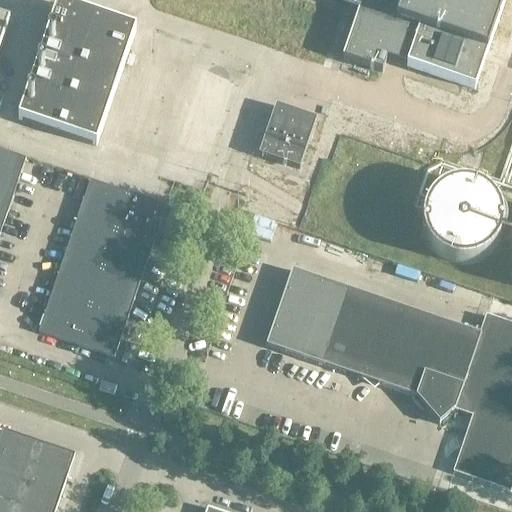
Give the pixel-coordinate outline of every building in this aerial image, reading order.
[(326,0),(359,11),(342,60),(381,74),(398,24),(418,31),(406,67),(474,91),(504,0),(326,0)] [(95,147),(135,31),(57,4),(17,120),(95,147)] [(0,45),(9,20),(0,17),(0,45)] [(299,170),(316,121),(275,107),(258,156),(299,170)] [(0,233),(25,160),(0,151),(0,233)] [(165,208),(90,182),(38,334),(113,359),(165,208)] [(423,215),(422,219),(421,223),(421,227),(422,231),(423,236),(424,240),(426,243),(428,247),(430,251),(433,254),(436,257),(440,259),(443,261),(447,263),(451,264),(455,265),(460,266),(464,266),(468,265),(472,264),(476,263),(480,261),(482,261),(485,258),(488,256),(492,253),(494,249),(497,246),(499,242),(500,238),(501,234),(502,230),(502,226),(502,222),(502,217),(501,213),(499,209),(497,205),(495,202),(492,199),(489,195),(486,193),(483,190),(479,188),(475,187),(471,186),(468,185),(464,185),(460,185),(456,185),(451,186),(447,187),(443,189),(440,191),(436,194),(433,196),(430,200),(428,203),(426,207),(424,210),(423,215)] [(264,348),(321,367),(415,399),(438,426),(454,412),(471,418),(452,474),(509,494),(511,485),(511,326),(485,317),(479,336),(290,271),(264,348)] [(0,511),(55,511),(74,457),(2,432),(0,436),(0,511)]
